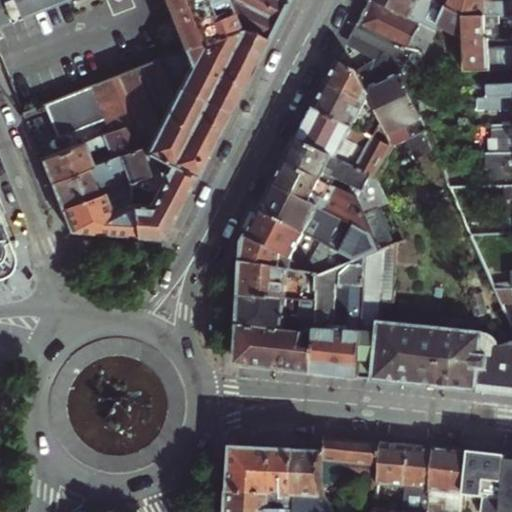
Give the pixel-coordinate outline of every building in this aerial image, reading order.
[(0,0),(0,24),(60,0),(67,0),(69,5),(80,0),(0,0)] [(158,0),(178,52),(191,47),(233,30),(220,0),(158,0)] [(245,31),(263,40),(283,0),(220,0),(233,30),(245,31)] [(359,27),(358,28),(413,55),(403,74),(403,75),(425,74),(424,57),(437,33),(372,0),(366,13),(359,27)] [(372,0),(437,33),(438,31),(441,25),(416,12),(422,0),(372,0)] [(428,0),(422,0),(416,12),(441,25),(448,10),(445,8),(428,0)] [(484,0),(448,0),(445,8),(448,10),(466,19),(485,19),(486,19),(485,4),(484,0)] [(511,0),(511,1),(511,3),(485,4),(486,19),(493,18),(511,17),(511,0)] [(441,25),(438,31),(443,33),(445,29),(466,40),(466,19),(448,10),(441,25)] [(511,30),(499,30),(499,34),(494,34),(493,18),(486,19),(485,19),(486,41),(511,40),(511,30)] [(511,52),(487,53),(486,41),(485,19),(466,19),(466,40),(467,44),(467,73),(487,72),(511,71),(511,52)] [(427,131),(415,102),(403,75),(403,74),(413,55),(358,28),(355,34),(350,44),(353,45),(354,49),(353,51),(380,65),(359,73),(381,120),(393,147),(400,144),(427,131)] [(153,134),(143,138),(146,146),(143,147),(144,154),(193,177),(203,159),(221,123),(233,99),(247,72),(263,40),(245,31),(233,30),(191,47),(180,72),(153,134)] [(511,40),(486,41),(487,53),(511,52),(511,40)] [(467,73),(467,44),(436,46),(436,74),(467,73)] [(191,47),(178,52),(42,105),(55,137),(102,119),(108,134),(137,123),(143,138),(153,134),(180,72),(191,47)] [(334,74),(328,87),(366,105),(365,109),(381,120),(359,73),(340,63),(334,74)] [(511,71),(487,72),(488,87),(478,88),(474,90),(475,100),(480,100),(511,98),(511,71)] [(366,105),(328,87),(322,98),(316,110),(355,129),(375,139),(393,147),(381,120),(365,109),(366,105)] [(511,98),(480,100),(480,112),(511,110),(511,98)] [(300,141),(341,160),(355,129),(316,110),(308,125),(300,141)] [(137,123),(108,134),(82,144),(39,161),(45,177),(48,184),(91,167),(86,153),(92,153),(108,146),(111,154),(105,156),(108,161),(143,147),(146,146),(143,138),(137,123)] [(511,128),(497,129),(497,141),(503,141),(503,156),(511,155),(511,128)] [(375,139),(355,129),(341,160),(360,170),(375,139)] [(436,150),(427,131),(400,144),(408,162),(436,150)] [(393,147),(375,139),(360,170),(378,178),(393,147)] [(296,148),(288,164),(358,198),(372,232),(381,253),(399,245),(406,242),(401,231),(391,235),(380,209),(390,205),(378,178),(360,170),(341,160),(300,141),(296,148)] [(58,211),(129,183),(149,175),(144,154),(143,147),(108,161),(91,167),(48,184),(53,197),(58,211)] [(193,177),(144,154),(149,175),(129,183),(130,209),(134,239),(145,240),(156,241),(159,240),(162,238),(173,217),(193,177)] [(358,198),(288,164),(282,175),(276,187),(313,204),(329,212),(372,232),(358,198)] [(511,170),(500,171),(501,189),(511,188),(511,170)] [(130,209),(129,183),(58,211),(67,233),(99,236),(134,239),(130,209)] [(270,200),(262,213),(362,260),(368,258),(381,253),(372,232),(329,212),(313,204),(276,187),(270,200)] [(511,188),(501,189),(501,197),(511,196),(511,188)] [(0,208),(0,276),(3,276),(8,275),(12,272),(15,268),(17,262),(17,258),(7,227),(0,208)] [(362,260),(262,213),(255,227),(249,238),(313,266),(319,266),(319,276),(321,277),(322,277),(362,260)] [(313,266),(249,238),(246,245),(245,249),(245,255),(245,264),(319,276),(319,266),(313,266)] [(394,304),(395,289),(399,245),(381,253),(368,258),(359,380),(377,382),(394,384),(437,388),(442,331),(382,324),(384,303),(394,304)] [(319,303),(317,335),(317,342),(316,350),(314,375),(338,378),(359,380),(368,258),(362,260),(322,277),(321,277),(319,303)] [(242,298),(319,303),(321,277),(319,276),(245,264),(243,284),(242,298)] [(475,267),(463,271),(465,277),(477,274),(475,267)] [(511,290),(510,291),(497,291),(502,302),(511,301),(511,290)] [(469,295),(475,317),(488,313),(482,292),(469,295)] [(317,335),(319,303),(242,298),(241,314),(241,328),(305,334),(311,334),(317,335)] [(510,321),(505,309),(497,313),(502,324),(510,321)] [(239,366),(314,375),(316,350),(304,349),(305,334),(241,328),(240,347),(239,366)] [(485,336),(442,331),(437,388),(447,389),(456,390),(497,395),(511,396),(511,342),(492,352),(492,348),(493,346),(493,344),(492,342),(491,340),(488,338),(485,336)] [(326,439),(324,453),(323,480),(340,482),(342,465),(352,466),(355,442),(341,441),(326,439)] [(374,511),(381,445),(368,444),(355,442),(352,466),(360,467),(358,484),(366,485),(363,507),(335,511),(334,511),(374,511)] [(396,447),(381,445),(374,511),(400,511),(408,448),(396,447)] [(421,449),(408,448),(400,511),(427,511),(434,451),(421,449)] [(233,474),(231,495),(273,496),(273,505),(279,506),(282,504),(282,496),(294,497),(296,497),(298,452),(270,451),(234,449),(233,474)] [(463,511),(470,454),(453,452),(434,451),(427,511),(463,511)] [(298,452),(296,497),(294,497),(293,508),(298,508),(299,511),(298,511),(334,511),(335,511),(324,498),(323,498),(323,480),(324,453),(311,453),(298,452)] [(488,456),(470,454),(463,511),(499,511),(505,461),(506,458),(488,456)] [(511,511),(511,460),(505,461),(499,511),(511,511)] [(230,509),(230,511),(292,511),(293,511),(293,508),(273,508),(273,505),(273,496),(231,495),(230,509)]
